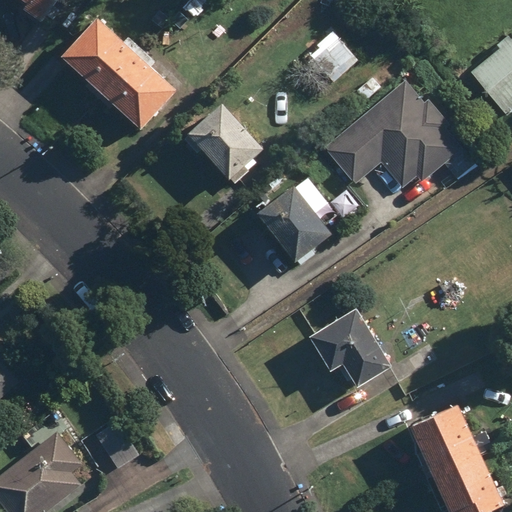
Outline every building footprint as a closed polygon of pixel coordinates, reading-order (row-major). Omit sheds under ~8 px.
[(64,0),(28,0),(33,2),(28,8),(49,22),(64,0)] [(104,15),(67,55),(88,75),(83,80),(113,108),(119,103),(146,129),(183,90),(104,15)] [(360,61),(333,29),(308,51),(335,83),(360,61)] [(511,39),(474,71),(511,116),(511,39)] [(426,100),(407,77),(327,147),(359,183),(382,163),(402,186),(416,174),(423,183),(465,147),(448,127),(452,123),(429,97),(426,100)] [(270,147),(227,100),(186,137),(202,154),(208,149),(235,179),(270,147)] [(299,184),(262,213),(302,263),(339,234),(315,203),(324,195),(314,182),(303,190),(299,184)] [(399,365),(362,307),(314,337),(336,371),(349,362),(364,387),(399,365)] [(0,356),(0,399),(21,381),(0,356)] [(485,511),(509,501),(462,402),(415,425),(426,450),(418,453),(431,479),(439,475),(456,511),(485,511)] [(145,456),(120,420),(97,435),(122,472),(145,456)] [(83,461),(58,430),(0,475),(0,498),(10,511),(46,511),(82,484),(71,471),(83,461)]
